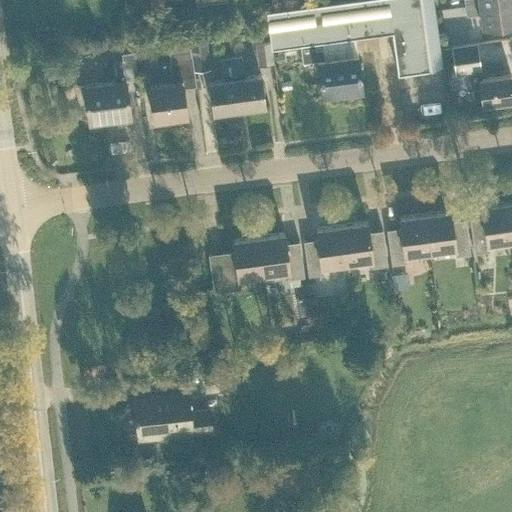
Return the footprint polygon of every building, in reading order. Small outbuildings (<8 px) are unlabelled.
[(323,0),(265,8),(268,29),(270,45),(299,41),(301,57),(322,54),(320,38),(354,33),(369,31),(390,28),(396,71),(421,68),(432,66),(442,65),(433,0),(323,0)] [(481,25),(511,21),(511,0),(503,0),(464,5),(465,14),(479,12),(481,25)] [(210,67),(206,36),(189,38),(193,70),(210,67)] [(271,46),(269,46),(267,38),(254,40),(257,64),(274,62),(271,46)] [(193,79),(190,56),(188,39),(166,42),(168,59),(171,80),(147,84),(152,119),(186,114),(181,81),(193,79)] [(480,77),(478,59),(476,42),(451,45),(455,74),(463,73),(465,89),(479,87),(481,102),(511,98),(511,91),(510,73),(480,77)] [(124,73),(136,72),(133,50),(121,51),(122,58),(111,60),(114,79),(83,83),(88,119),(129,113),(124,73)] [(238,107),(264,104),(259,73),(244,75),(240,53),(230,54),(238,107)] [(212,111),(238,107),(230,54),(220,56),(223,78),(208,80),(212,111)] [(321,93),(361,87),(356,54),(317,59),(321,93)] [(20,64),(25,82),(35,79),(31,61),(20,64)] [(487,241),(511,238),(506,201),(481,204),(482,215),(469,217),(473,252),(488,250),(487,241)] [(454,254),(469,252),(464,218),(451,220),(449,209),(424,212),(429,249),(453,246),(454,254)] [(404,253),(429,249),(424,212),(398,216),(399,227),(386,229),(390,263),(405,261),(404,253)] [(371,266),(386,264),(381,229),(368,231),(366,220),(340,223),(346,261),(370,257),(371,266)] [(321,264),(346,261),(340,223),(315,227),(316,238),(303,240),(307,274),(322,272),(321,264)] [(288,277),(303,275),(298,240),(284,242),(283,231),(257,235),(263,272),(287,269),(288,277)] [(238,276),(263,272),(257,235),(232,238),(233,249),(207,253),(212,290),(240,286),(238,276)] [(392,287),(408,285),(407,272),(391,275),(392,287)] [(204,389),(234,385),(231,364),(201,367),(204,389)] [(137,439),(210,430),(207,407),(188,410),(186,391),(132,398),(137,439)] [(201,491),(214,491),(214,481),(214,479),(202,479),(201,491)]
